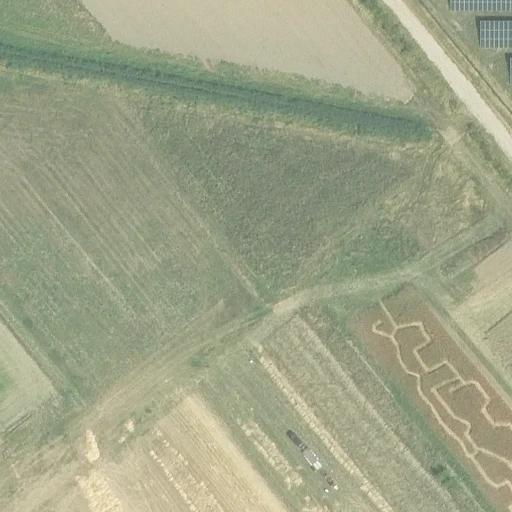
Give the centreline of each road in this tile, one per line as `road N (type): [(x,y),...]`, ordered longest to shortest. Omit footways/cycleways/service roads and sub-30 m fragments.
road 1 (track): [(0,37),(490,130)]
road 2 (track): [(385,0),(511,156)]
